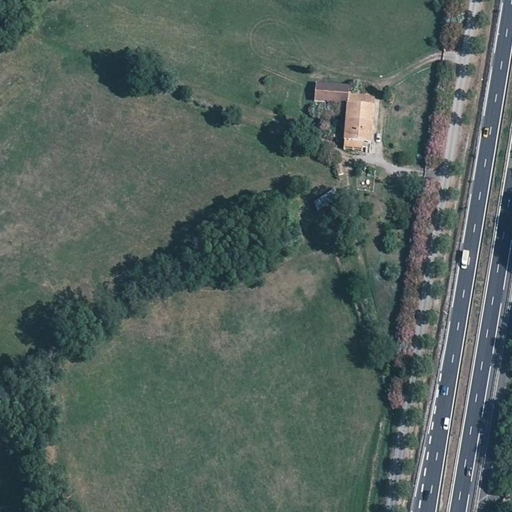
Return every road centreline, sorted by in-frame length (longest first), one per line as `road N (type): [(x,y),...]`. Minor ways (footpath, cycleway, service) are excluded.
road 1 (unclassified): [(473,0),(391,511)]
road 2 (primary): [(511,0),(429,496)]
road 3 (primary): [(458,511),(511,184)]
road 4 (unclassified): [(481,511),(511,324)]
